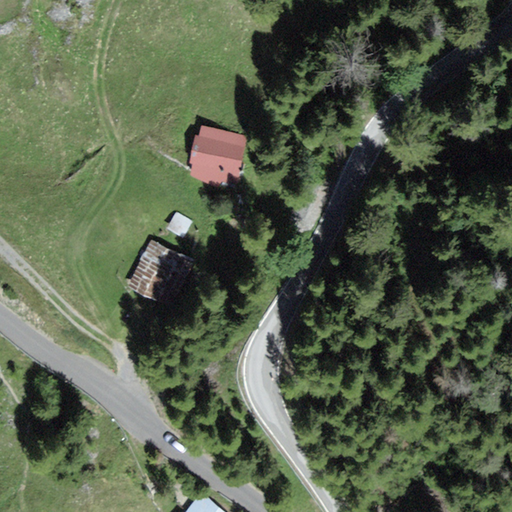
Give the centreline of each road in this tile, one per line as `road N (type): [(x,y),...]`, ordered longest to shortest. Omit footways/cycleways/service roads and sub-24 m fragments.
road 1 (tertiary): [(338,511),(266,402),(264,351),(383,119),(511,18)]
road 2 (track): [(118,0),(98,82),(118,175),(76,254),(114,347)]
road 3 (tertiary): [(0,316),(265,511)]
road 4 (track): [(120,402),(127,380),(118,351),(0,244)]
